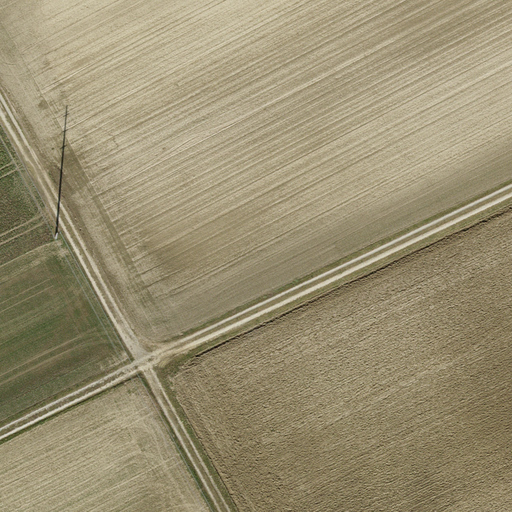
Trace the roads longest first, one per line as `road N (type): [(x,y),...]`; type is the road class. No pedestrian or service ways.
road 1 (track): [(0,435),(511,190)]
road 2 (track): [(0,98),(227,511)]
